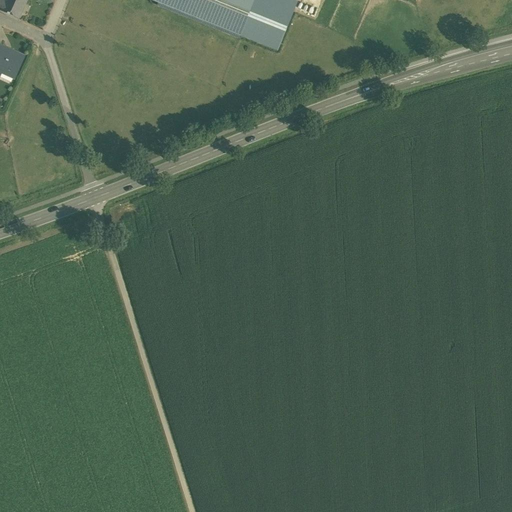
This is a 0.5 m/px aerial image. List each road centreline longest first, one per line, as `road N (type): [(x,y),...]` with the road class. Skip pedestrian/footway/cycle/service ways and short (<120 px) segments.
road 1 (tertiary): [(511,51),(310,114),(90,201)]
road 2 (track): [(90,201),(191,511)]
road 3 (residential): [(0,22),(34,39),(44,54),(90,201)]
